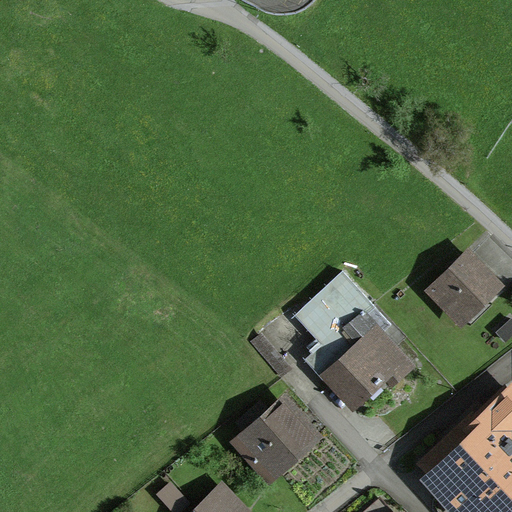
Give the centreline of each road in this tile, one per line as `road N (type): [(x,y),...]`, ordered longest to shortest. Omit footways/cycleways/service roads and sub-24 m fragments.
road 1 (residential): [(173,0),(253,28),(325,80),(511,246)]
road 2 (residential): [(377,467),(511,359)]
road 3 (residential): [(377,467),(294,373)]
